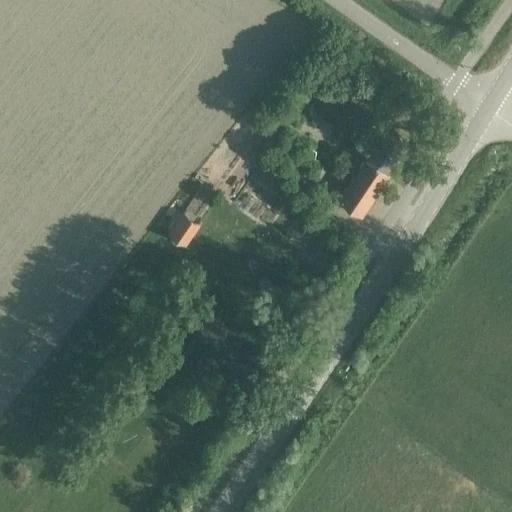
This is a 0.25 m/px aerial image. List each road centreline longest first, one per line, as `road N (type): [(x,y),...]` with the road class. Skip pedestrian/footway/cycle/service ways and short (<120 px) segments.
road 1 (tertiary): [(221,511),(488,108)]
road 2 (unclassified): [(488,108),(336,0)]
